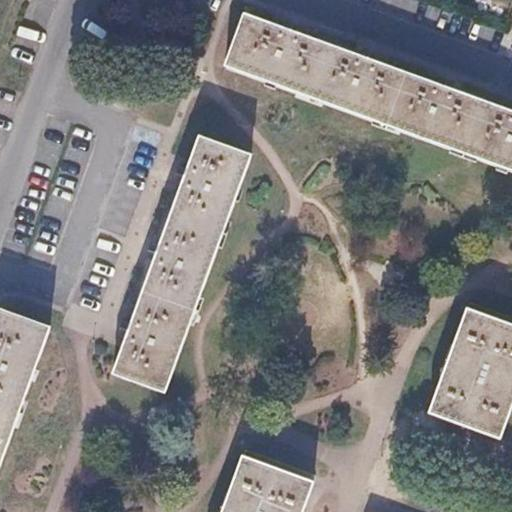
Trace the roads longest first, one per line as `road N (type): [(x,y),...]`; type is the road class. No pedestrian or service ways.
road 1 (residential): [(302,0),(511,78)]
road 2 (residential): [(0,203),(76,0)]
